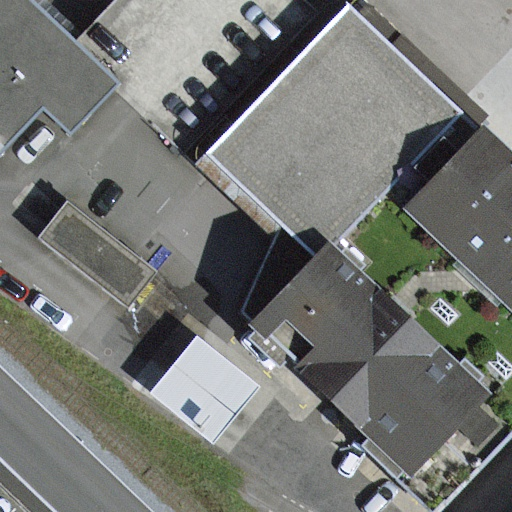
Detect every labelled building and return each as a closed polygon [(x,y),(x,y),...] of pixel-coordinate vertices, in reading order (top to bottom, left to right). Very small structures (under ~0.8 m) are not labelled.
[(27,0),(0,0),(0,150),(4,154),(45,112),(73,139),(121,90),(27,0)] [(247,334),(459,122),(345,9),(195,170),(270,246),(236,321),(247,334)] [(247,334),(423,511),(440,511),(511,440),(511,174),(459,122),(247,334)] [(67,203),(37,241),(128,312),(158,274),(67,203)] [(170,369),(147,398),(211,450),(237,417),(259,389),(196,338),(170,369)]
